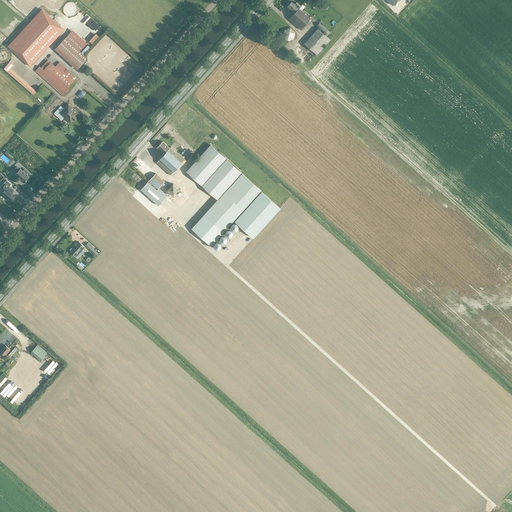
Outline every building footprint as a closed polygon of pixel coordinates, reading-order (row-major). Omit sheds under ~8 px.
[(300,30),(310,19),(299,8),(301,6),(296,2),(294,4),(291,2),(287,6),(289,8),(288,8),(290,10),(291,9),(294,12),(288,19),(300,30)] [(42,8),(8,46),(31,66),(65,28),(42,8)] [(94,19),(91,17),(90,18),(88,16),(82,22),(87,26),(94,19)] [(90,26),(95,34),(102,29),(97,22),(90,26)] [(304,44),(313,51),(317,54),(330,40),(327,37),(330,33),(327,30),(319,23),(316,26),(324,33),(324,34),(318,29),(304,44)] [(294,39),(296,32),(290,28),(283,30),(282,37),(287,42),(294,39)] [(93,43),(100,36),(96,33),(90,40),(93,43)] [(77,70),(81,65),(87,58),(65,38),(54,49),(77,70)] [(37,69),(36,71),(35,71),(64,97),(79,80),(60,62),(56,66),(51,62),(50,62),(48,60),(40,68),(38,70),(37,69)] [(4,69),(33,94),(35,92),(9,69),(13,65),(9,62),(4,69)] [(68,103),(63,108),(61,106),(54,113),(61,120),(64,117),(71,123),(79,114),(68,103)] [(171,175),(185,159),(171,147),(170,148),(163,141),(157,148),(164,154),(157,162),(171,175)] [(211,145),(191,167),(187,172),(218,200),(192,229),(211,246),(261,190),(211,145)] [(24,162),(27,160),(17,151),(15,154),(24,162)] [(26,170),(21,176),(30,184),(35,178),(34,177),(26,170)] [(155,173),(149,180),(148,181),(149,181),(158,189),(159,188),(165,181),(155,173)] [(149,181),(141,189),(159,205),(168,196),(159,188),(158,189),(149,181)] [(174,196),(180,189),(173,183),(167,190),(174,196)] [(7,192),(17,201),(21,196),(17,193),(19,191),(12,184),(8,188),(9,189),(7,191),(7,192)] [(261,190),(234,220),(253,238),(281,208),(261,190)] [(228,240),(224,234),(219,237),(222,243),(228,240)] [(79,242),(73,248),(70,251),(76,256),(85,247),(79,242)] [(40,361),(47,353),(38,344),(30,352),(40,361)] [(0,355),(1,353),(4,356),(10,349),(5,345),(0,350),(0,355)] [(49,373),(58,364),(55,362),(46,371),(49,373)] [(0,391),(8,396),(15,385),(7,380),(6,382),(4,381),(3,382),(5,383),(0,389),(0,391)] [(21,393),(12,403),(14,404),(23,394),(21,393)]
